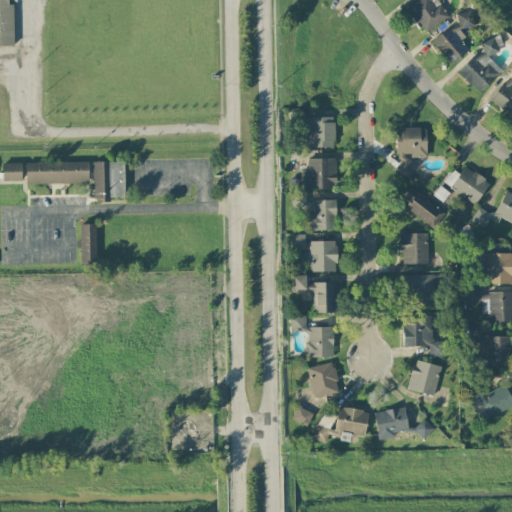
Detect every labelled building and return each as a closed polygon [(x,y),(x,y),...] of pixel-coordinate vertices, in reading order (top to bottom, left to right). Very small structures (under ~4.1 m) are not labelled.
[(0,0),(0,45),(13,46),(13,4),(8,4),(7,0),(0,0)] [(417,0),(407,7),(423,33),(449,16),(438,0),(417,0)] [(466,55),(460,29),(474,26),(470,10),(455,14),(458,28),(439,32),(444,60),(466,55)] [(478,94),(501,70),(488,58),(503,43),(494,34),(481,47),(484,50),(476,58),(472,55),(456,72),(478,94)] [(511,118),(511,80),(507,77),(489,99),(511,118)] [(333,117),(306,117),(306,148),(333,147),(333,117)] [(396,174),(414,173),(414,162),(406,162),(406,157),(426,156),(426,128),(395,129),(396,174)] [(308,189),(335,189),(334,158),(307,159),(308,189)] [(25,162),(25,184),(88,183),(88,161),(25,162)] [(92,199),(124,199),(123,162),(91,162),(92,199)] [(2,181),(21,181),(21,163),(2,163),(2,181)] [(458,174),(451,169),(442,183),(475,204),(489,183),(464,166),(458,174)] [(431,229),(444,214),(409,184),(398,197),(407,205),(405,207),(431,229)] [(511,223),(511,194),(505,191),(493,215),(477,207),(470,221),(483,228),(488,218),(498,223),(500,218),(511,223)] [(311,214),(308,214),(307,230),(334,230),(334,200),(311,200),(311,214)] [(96,263),(95,224),(79,224),(80,264),(96,263)] [(427,233),(400,233),(400,264),(427,264),(427,233)] [(291,235),(292,250),(305,250),(304,234),(291,235)] [(309,271),(335,272),(335,241),(309,241),(309,271)] [(511,283),(511,244),(485,245),(486,284),(511,283)] [(305,275),(291,276),(291,291),(313,291),(314,313),(337,313),(337,282),(305,282),(305,275)] [(403,276),(403,307),(435,306),(434,275),(403,276)] [(511,291),(477,293),(477,289),(464,289),(464,305),(481,305),(481,309),(488,309),(488,322),(511,321),(511,291)] [(428,357),(444,357),(444,340),(430,340),(430,315),(403,315),(403,347),(428,347),(428,357)] [(332,357),(332,327),(305,327),(305,316),(290,316),(290,332),(306,332),(306,357),(332,357)] [(509,336),(482,337),(482,326),(467,327),(467,342),(476,342),(477,359),(485,358),(485,365),(510,364),(509,336)] [(432,396),(440,367),(414,359),(406,389),(432,396)] [(313,398),(338,392),(331,362),(306,368),(313,398)] [(469,402),(478,422),(511,406),(511,401),(504,384),(488,392),(483,383),(469,390),(474,400),(469,402)] [(306,427),(312,414),(297,406),(291,419),(306,427)] [(333,431),(363,436),(368,412),(338,406),(333,431)] [(374,411),(377,439),(394,437),(394,433),(416,431),(416,437),(430,436),(428,424),(406,426),(404,408),(374,411)] [(336,415),(322,409),(311,438),(325,444),(336,415)]
